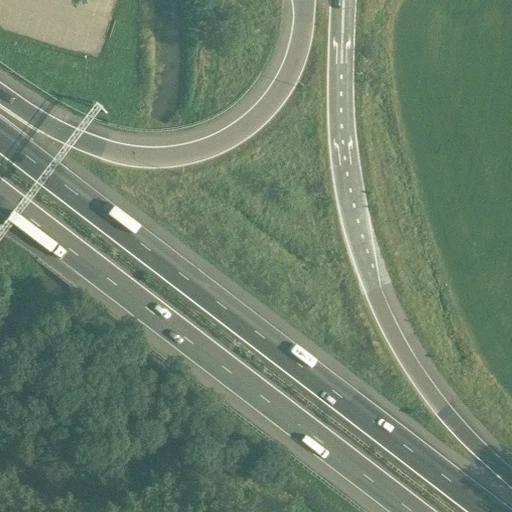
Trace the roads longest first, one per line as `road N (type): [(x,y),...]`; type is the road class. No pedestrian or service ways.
road 1 (motorway): [(496,511),(0,124)]
road 2 (motorway): [(511,478),(432,399),(400,352),(353,244),(333,126),(335,0)]
road 3 (motorway): [(0,197),(410,511)]
road 4 (motorway): [(304,0),(294,65),(264,110),(232,135),(187,152),(84,140),(0,87)]
